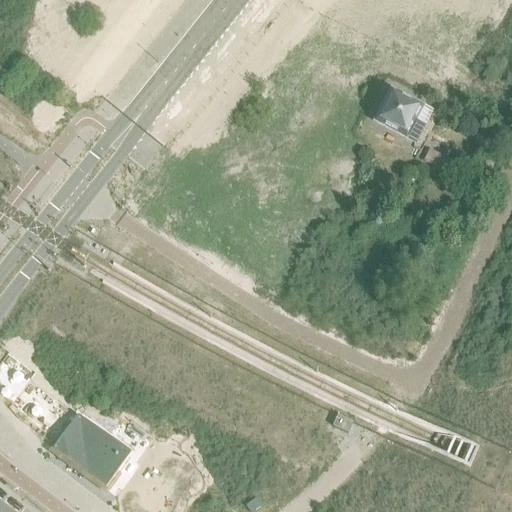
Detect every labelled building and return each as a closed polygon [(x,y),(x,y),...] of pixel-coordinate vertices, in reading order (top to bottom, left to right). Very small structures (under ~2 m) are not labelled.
[(375,124),(405,140),(414,145),(422,129),(413,124),(421,109),(390,94),(389,97),(386,98),(383,103),(384,106),(381,111),(378,112),(375,118),(376,121),(375,124)] [(443,177),(449,165),(427,154),(421,165),(443,177)] [(54,448),(52,451),(57,455),(105,491),(127,460),(130,456),(120,448),(77,417),(54,448)] [(352,425),(336,417),(331,428),(347,435),(352,425)] [(256,500),(245,508),(247,511),(254,511),(261,508),(256,500)]
